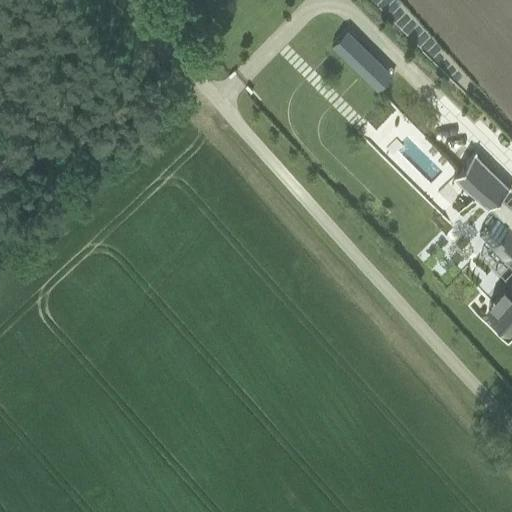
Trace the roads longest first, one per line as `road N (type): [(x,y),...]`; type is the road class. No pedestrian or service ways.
road 1 (track): [(155,0),(404,312)]
road 2 (unclassified): [(511,434),(404,312)]
